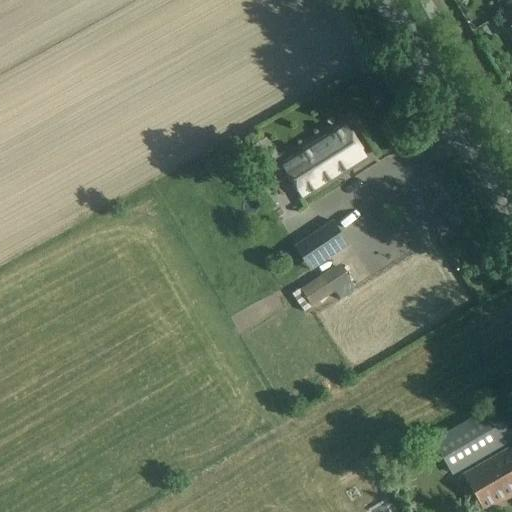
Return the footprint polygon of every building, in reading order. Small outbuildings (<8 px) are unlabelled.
[(511,11),(510,9),(498,16),(504,24),(511,19),(511,11)] [(365,158),(346,127),(283,167),(302,198),(365,158)] [(278,157),(266,137),(245,150),(257,170),(278,157)] [(349,245),(333,222),(295,248),(310,271),(349,245)] [(294,293),(307,312),(355,281),(342,262),(294,293)] [(511,439),(511,431),(496,405),(435,441),(454,473),(511,439)] [(498,456),(463,476),(484,511),(486,510),(511,494),(511,452),(511,453),(509,450),(498,456)]
